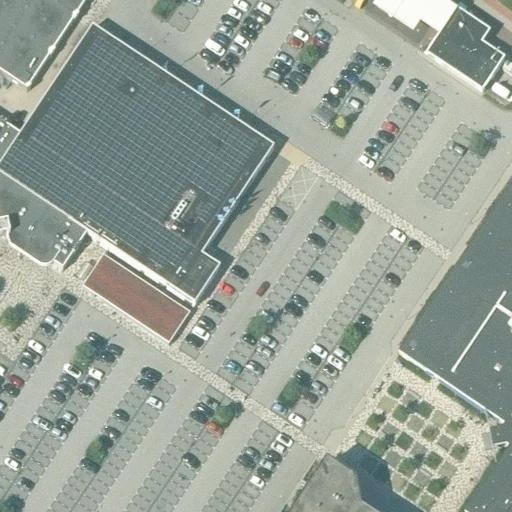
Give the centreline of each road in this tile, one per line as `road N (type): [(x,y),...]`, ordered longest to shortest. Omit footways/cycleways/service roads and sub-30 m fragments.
road 1 (unclassified): [(107,511),(340,160)]
road 2 (unclassified): [(444,232),(258,511)]
road 3 (unclassified): [(340,160),(125,12),(134,0)]
road 4 (unclassified): [(444,232),(340,160)]
road 5 (unclassified): [(510,133),(407,64)]
